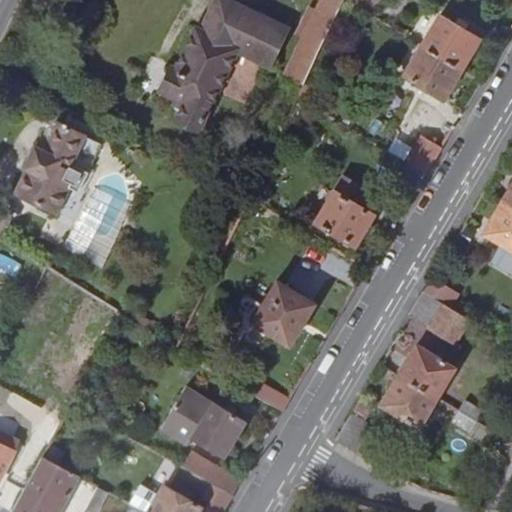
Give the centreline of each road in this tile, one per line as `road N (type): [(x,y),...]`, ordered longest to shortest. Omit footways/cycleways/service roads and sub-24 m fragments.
road 1 (residential): [(295,452),(511,92)]
road 2 (residential): [(295,452),(343,479),(452,511)]
